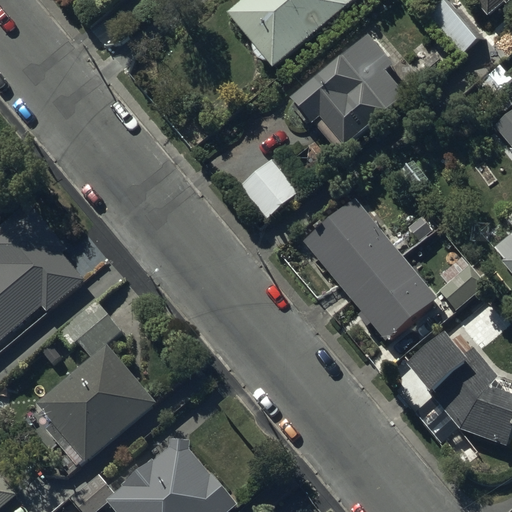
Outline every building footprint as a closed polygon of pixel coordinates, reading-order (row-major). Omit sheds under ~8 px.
[(252,0),(231,18),(276,73),(365,0),(252,0)] [(490,40),(456,0),(449,0),(430,17),(466,60),(490,40)] [(511,9),(511,0),(472,0),(491,22),(508,8),(511,11),(511,9)] [(395,69),(371,39),(292,104),(314,131),(323,123),(346,152),(409,100),(388,74),(395,69)] [(511,120),(501,128),(511,143),(511,120)] [(275,164),(243,188),(270,223),(302,198),(275,164)] [(440,303),(357,205),(308,247),(365,314),(360,319),(369,330),(374,327),(390,346),(440,303)] [(31,209),(0,235),(0,268),(1,270),(0,270),(0,348),(44,311),(49,317),(86,286),(63,258),(68,253),(31,209)] [(511,222),(510,224),(511,226),(511,242),(499,253),(506,261),(506,271),(511,277),(511,222)] [(492,291),(472,268),(442,293),(462,317),(492,291)] [(98,304),(61,334),(75,352),(82,347),(93,361),(123,338),(98,304)] [(453,350),(417,381),(465,437),(511,454),(511,451),(511,387),(500,383),(478,357),(467,367),(453,350)] [(159,408),(110,351),(41,410),(56,427),(48,434),(80,472),(88,465),(89,467),(159,408)] [(195,451),(176,451),(176,460),(161,473),(158,470),(129,495),(131,498),(120,506),(104,486),(77,508),(80,511),(110,511),(114,510),(115,511),(236,511),(195,462),(195,451)] [(1,511),(18,498),(0,477),(0,511),(1,511)]
